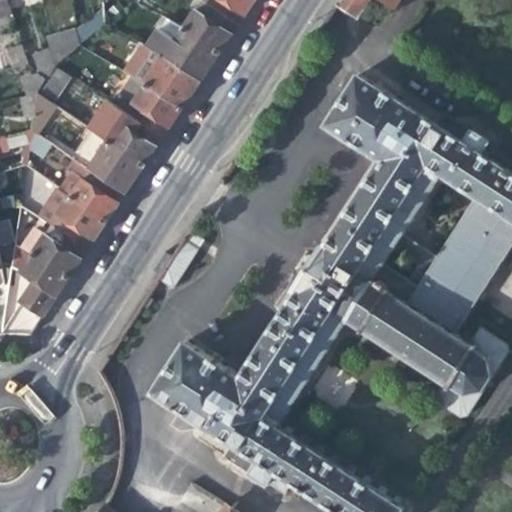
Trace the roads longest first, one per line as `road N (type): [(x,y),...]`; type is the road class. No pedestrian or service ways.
road 1 (secondary): [(43,394),(301,0)]
road 2 (secondary): [(15,505),(52,486),(63,468),(66,427),(43,394)]
